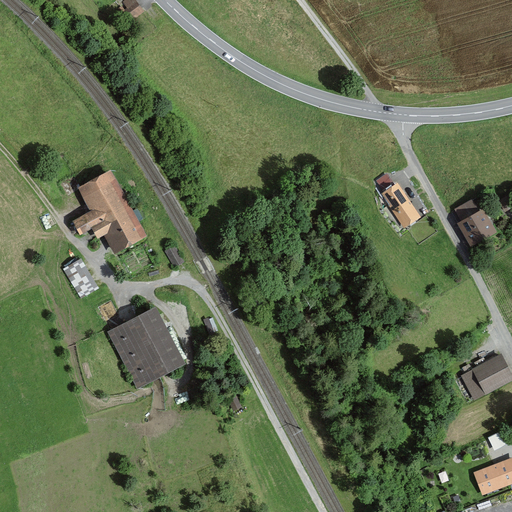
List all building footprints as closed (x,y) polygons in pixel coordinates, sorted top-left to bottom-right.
[(141,10),(134,0),(126,0),(122,4),(123,6),(118,10),(131,28),(138,23),(133,16),(141,10)] [(79,217),(86,229),(125,207),(106,173),(76,189),(88,211),(79,217)] [(394,185),(375,198),(400,234),(419,222),(394,185)] [(511,196),(510,193),(499,200),(506,211),(511,207),(511,196)] [(456,218),(482,206),(478,197),(452,209),(456,218)] [(142,237),(125,207),(86,229),(92,240),(101,235),(112,254),(142,237)] [(469,248),(494,234),(482,211),(457,225),(469,248)] [(172,247),(164,252),(172,268),(181,263),(172,247)] [(78,262),(62,271),(78,299),(93,290),(78,262)] [(151,311),(105,334),(133,390),(180,367),(151,311)] [(210,338),(221,335),(215,315),(204,318),(210,338)] [(500,357),(460,377),(472,401),(511,381),(500,357)] [(489,436),(495,449),(511,441),(505,428),(489,436)] [(510,484),(504,468),(465,482),(471,498),(510,484)]
